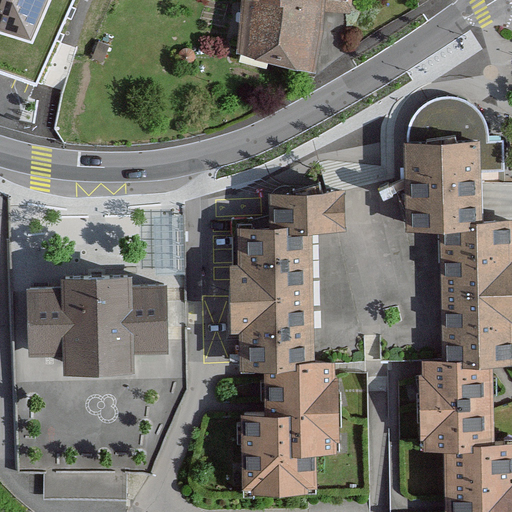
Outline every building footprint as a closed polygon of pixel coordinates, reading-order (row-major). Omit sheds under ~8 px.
[(76,0),(0,0),(0,79),(36,95),(76,0)] [(234,0),(229,48),(307,57),(319,7),(353,10),(353,0),(234,0)] [(511,511),(511,435),(487,435),(486,358),(511,357),(510,215),(473,216),(472,133),(394,134),(395,221),(433,221),(435,351),(411,351),(412,441),(435,441),(436,511),(511,511)] [(337,182),(259,182),(259,218),(228,218),(228,359),(257,359),(257,405),(229,405),(229,482),(307,482),(307,444),(330,444),(330,353),(305,353),(305,224),(337,224),(337,182)] [(68,286),(34,287),(35,353),(68,353),(68,372),(135,371),(135,352),(174,352),(173,286),(136,286),(135,274),(68,275),(68,286)] [(45,470),(45,496),(127,494),(127,468),(45,470)]
